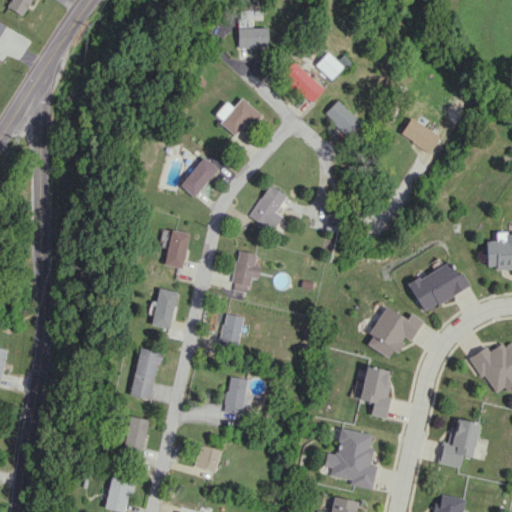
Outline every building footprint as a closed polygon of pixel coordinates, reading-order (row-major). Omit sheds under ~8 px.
[(8,0),(5,6),(21,15),(29,0),(8,0)] [(266,46),(265,27),(235,28),(236,47),(266,46)] [(340,66),(324,51),(312,64),(328,79),(340,66)] [(307,103),(320,88),(290,60),(276,74),(307,103)] [(251,124),(259,115),(239,97),(230,107),(224,101),(211,115),(232,134),(246,119),(251,124)] [(358,122),(334,100),(321,113),(345,135),(358,122)] [(439,133),(407,118),(399,136),(430,151),(439,133)] [(192,196),(215,168),(202,156),(178,185),(192,196)] [(284,195),(267,184),(247,215),(258,222),(256,225),(269,233),(280,216),(273,211),(284,195)] [(161,264),(180,267),(188,232),(169,229),(161,264)] [(511,232),(494,233),(494,240),(484,240),(485,268),(510,267),(510,275),(511,274),(511,232)] [(259,266),(252,264),(255,253),(237,250),(229,289),(246,292),(249,276),(256,278),(259,266)] [(468,285),(460,272),(455,274),(447,260),(405,284),(421,312),(468,285)] [(149,300),(146,313),(151,314),(149,324),(167,328),(176,292),(157,287),(154,301),(149,300)] [(364,344),(386,357),(391,349),(395,351),(403,337),(408,340),(420,320),(407,312),(404,318),(383,305),(366,334),(369,335),(364,344)] [(242,316),(224,312),(217,342),(236,346),(242,316)] [(511,340),(503,345),(501,342),(487,351),(484,345),(467,357),(495,396),(511,384),(511,340)] [(128,395),(148,399),(155,362),(160,363),(162,352),(137,347),(128,395)] [(384,418),(388,397),(384,396),(388,380),(384,379),(386,369),(363,365),(356,399),(370,402),(368,415),(384,418)] [(245,396),(248,379),(227,375),(222,411),(246,414),(249,397),(245,396)] [(141,452),(146,419),(127,416),(122,449),(141,452)] [(458,467),(461,455),(471,457),(477,423),(452,418),(447,443),(441,441),(437,462),(458,467)] [(370,433),(339,427),(334,453),(324,451),(322,465),(329,467),(328,475),(349,479),(348,484),(370,488),(375,464),(368,463),(371,447),(367,447),(370,433)] [(213,472),(219,450),(199,444),(192,466),(213,472)] [(124,511),(130,480),(109,476),(103,507),(124,511)] [(460,511),(463,498),(439,493),(437,503),(432,502),(430,511),(460,511)] [(357,511),(358,510),(355,510),(356,500),(331,496),(328,511),(357,511)]
